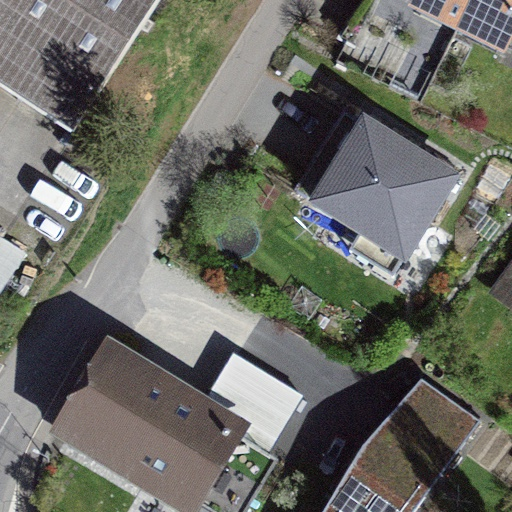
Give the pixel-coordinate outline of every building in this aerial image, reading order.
[(0,0),(0,96),(50,130),(137,0),(0,0)] [(420,0),(414,13),(455,34),(472,0),(420,0)] [(511,0),(472,0),(455,34),(502,57),(511,37),(511,0)] [(456,181),(343,109),(292,189),(406,260),(456,181)] [(0,288),(27,245),(0,228),(0,288)] [(511,278),(491,305),(511,320),(511,278)] [(248,511),(281,459),(109,356),(66,428),(205,511),(248,511)] [(419,511),(489,418),(430,378),(332,511),(419,511)]
